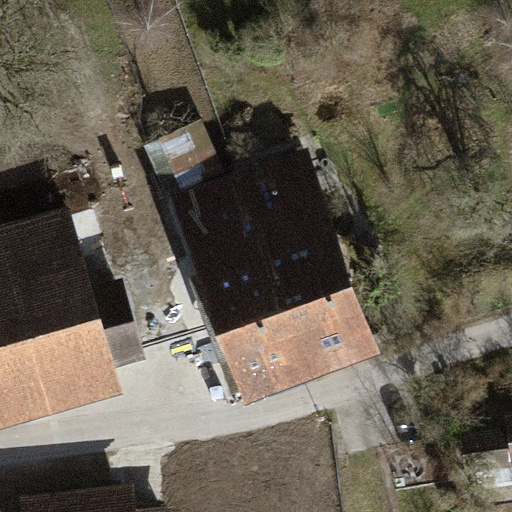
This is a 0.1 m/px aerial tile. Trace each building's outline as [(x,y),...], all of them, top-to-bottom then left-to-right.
[(278,281),(340,259),(327,221),(323,223),(302,164),(243,186),(278,281)] [(278,281),(243,186),(184,207),(248,385),(308,363),(278,281)] [(69,216),(0,235),(0,393),(136,355),(116,285),(91,292),(69,216)] [(340,259),(278,281),(308,363),(370,341),(340,259)] [(511,432),(472,439),(476,463),(511,457),(511,432)]
